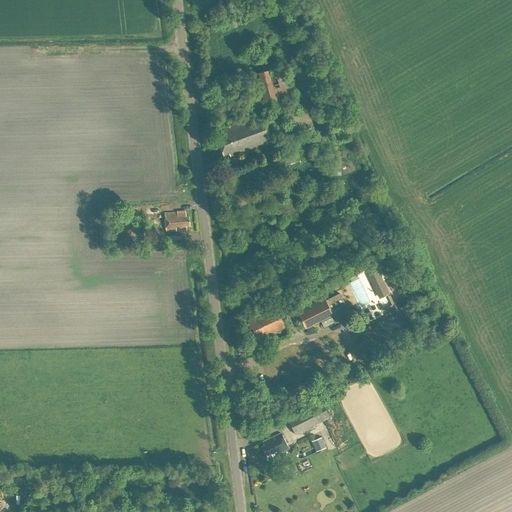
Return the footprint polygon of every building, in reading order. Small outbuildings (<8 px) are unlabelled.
[(294,102),(284,66),(249,75),(255,98),(249,100),(251,106),(256,105),(259,114),(235,123),(236,124),(229,127),(230,129),(221,132),(222,134),(216,137),(223,155),(228,153),(230,159),(273,143),(262,113),(294,102)] [(289,114),(296,134),(313,128),(306,108),(289,114)] [(134,217),(159,215),(158,204),(133,206),(134,217)] [(186,226),(189,226),(189,216),(186,217),(185,211),(177,212),(177,214),(164,214),(166,231),(175,231),(186,230),(186,226)] [(325,301),(332,314),(346,307),(339,293),(325,301)] [(297,312),(305,329),(320,322),(323,327),(335,322),(332,315),(324,299),(297,312)] [(418,321),(405,303),(399,308),(412,325),(418,321)] [(258,341),(285,327),(275,307),(248,321),(249,323),(245,325),(252,339),(256,338),(258,341)] [(363,341),(354,345),(359,355),(385,343),(377,325),(371,328),(370,326),(359,332),(363,341)] [(294,435),(318,423),(329,418),(321,402),(287,419),(294,435)] [(281,434),(281,433),(262,442),(264,446),(261,447),(268,461),(268,460),(278,455),(278,453),(288,448),(281,434)] [(311,442),(315,452),(325,448),(321,437),(311,442)]
